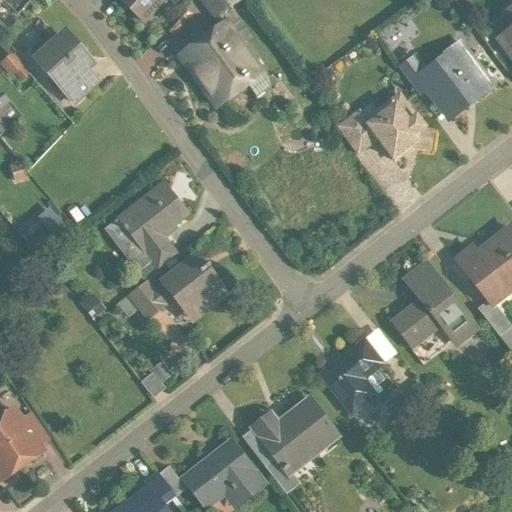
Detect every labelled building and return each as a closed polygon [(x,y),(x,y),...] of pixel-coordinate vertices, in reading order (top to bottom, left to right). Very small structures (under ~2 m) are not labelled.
[(28,6),(21,0),(0,0),(0,6),(1,5),(17,19),(28,6)] [(117,0),(116,2),(144,26),(167,0),(174,7),(180,0),(117,0)] [(235,0),(199,0),(215,22),(239,4),(235,0)] [(511,11),(505,17),(511,26),(511,33),(500,43),(511,57),(511,11)] [(260,79),(224,29),(179,62),(216,111),(245,90),(260,79)] [(72,58),(60,44),(35,65),(62,96),(81,79),(77,74),(87,65),(77,53),(72,58)] [(465,56),(439,74),(435,67),(422,76),(418,80),(427,92),(450,123),(465,112),(462,108),(489,89),(465,56)] [(12,60),(3,68),(13,79),(15,77),(21,84),(28,78),(12,60)] [(411,61),(396,73),(416,100),(427,92),(418,80),(422,76),(411,61)] [(81,79),(62,96),(72,108),(91,91),(81,79)] [(260,79),(245,90),(255,102),(269,92),(260,79)] [(398,101),(377,116),(380,120),(367,129),(367,130),(377,144),(393,165),(413,151),(428,153),(430,136),(424,135),(398,101)] [(29,140),(0,104),(0,141),(11,155),(29,140)] [(367,129),(357,116),(337,131),(357,159),(377,144),(367,130),(367,129)] [(162,189),(118,223),(142,254),(143,256),(162,241),(168,236),(166,234),(186,219),(162,189)] [(40,223),(55,242),(66,233),(51,214),(40,223)] [(142,254),(118,223),(105,233),(129,265),(142,254)] [(511,235),(509,232),(476,257),(472,252),(457,264),(468,278),(467,279),(493,313),(511,298),(511,235)] [(142,254),(129,265),(137,276),(170,250),(162,241),(143,256),(142,254)] [(170,250),(137,276),(145,286),(178,260),(170,250)] [(209,269),(200,276),(192,265),(163,287),(164,289),(153,297),(156,301),(162,309),(173,300),(184,314),(199,303),(206,312),(225,298),(207,274),(211,271),(209,269)] [(474,329),(426,267),(404,285),(420,305),(392,327),(412,352),(440,330),(453,347),(474,329)] [(153,297),(144,286),(129,298),(148,322),(163,310),(153,297)] [(91,322),(104,317),(98,298),(85,303),(91,322)] [(496,312),(483,322),(498,342),(511,332),(496,312)] [(364,344),(320,377),(351,417),(382,394),(369,378),(382,368),(364,344)] [(140,384),(153,400),(176,381),(163,366),(140,384)] [(337,441),(308,404),(277,427),(270,418),(252,432),(271,457),(269,458),(273,464),(281,474),(286,470),(291,477),(337,441)] [(21,425),(13,413),(0,422),(0,438),(21,470),(42,456),(37,449),(21,425)] [(32,418),(21,425),(37,449),(48,442),(32,418)] [(21,470),(0,438),(0,483),(1,484),(21,470)] [(264,489),(231,447),(184,483),(206,511),(231,491),(243,506),(264,489)] [(286,470),(281,474),(273,464),(264,470),(285,498),(299,487),(291,477),(286,470)] [(186,493),(169,470),(159,478),(176,501),(186,493)] [(159,478),(146,488),(149,491),(150,490),(165,509),(176,501),(159,478)] [(149,491),(122,511),(166,511),(165,510),(165,509),(150,490),(149,491)]
